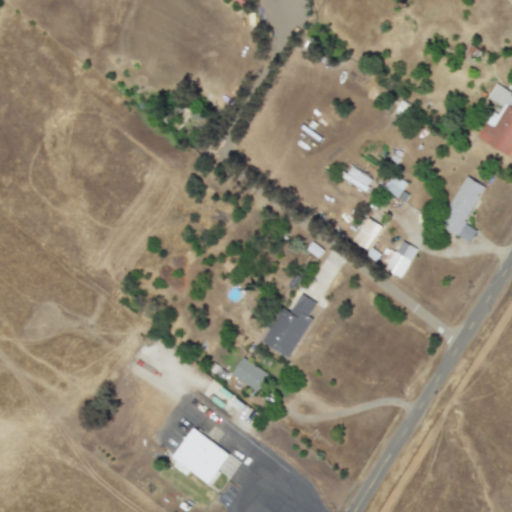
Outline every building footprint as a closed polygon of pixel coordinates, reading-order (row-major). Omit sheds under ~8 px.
[(511,95),(494,86),(487,99),(496,103),(477,139),(511,157),(511,95)] [(372,179),(349,166),(342,179),(365,192),(372,179)] [(403,203),(408,195),(402,191),(407,184),(393,175),(384,190),(403,203)] [(484,187),(466,176),(438,225),(469,243),(477,230),(464,223),(484,187)] [(366,250),(382,227),(368,218),(352,240),(366,250)] [(395,253),(391,251),(382,267),(400,278),(417,250),(402,241),(395,253)] [(318,259),(324,251),(312,242),(306,250),(318,259)] [(288,358),(313,319),(309,316),(316,304),(301,294),(289,313),(283,309),(262,342),(288,358)] [(256,391),(268,375),(243,357),(231,374),(256,391)] [(170,464),(186,475),(189,471),(209,485),(230,455),(194,429),(170,464)]
